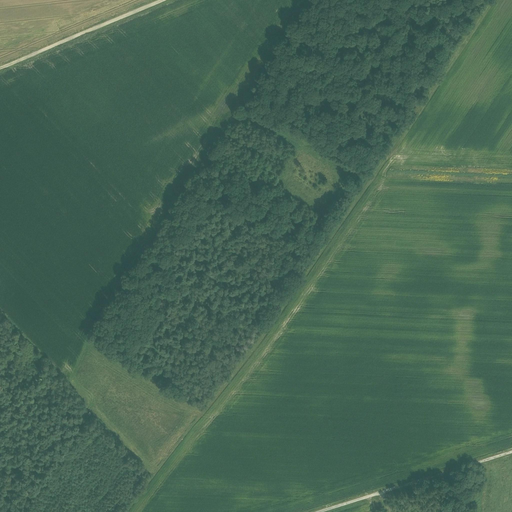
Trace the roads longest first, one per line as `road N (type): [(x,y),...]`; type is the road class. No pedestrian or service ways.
road 1 (track): [(323,511),(511,451)]
road 2 (track): [(0,68),(160,0)]
